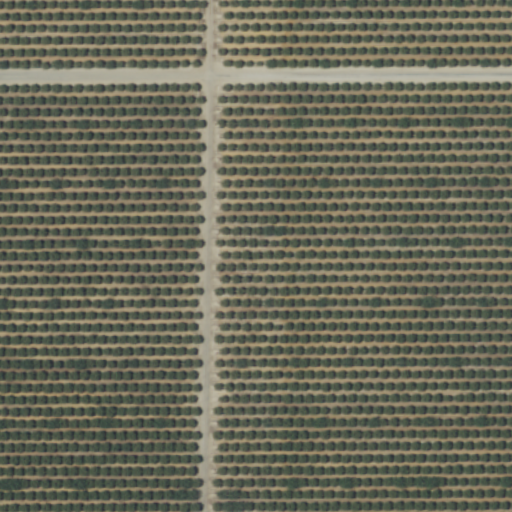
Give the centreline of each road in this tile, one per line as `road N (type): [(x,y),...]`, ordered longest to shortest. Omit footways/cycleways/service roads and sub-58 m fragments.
road 1 (track): [(201,0),(196,511)]
road 2 (track): [(0,82),(511,80)]
